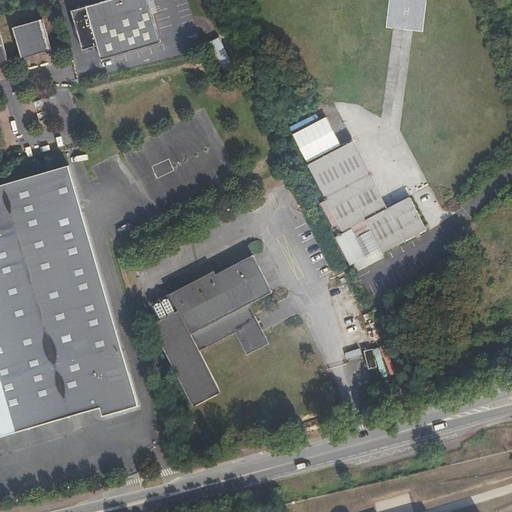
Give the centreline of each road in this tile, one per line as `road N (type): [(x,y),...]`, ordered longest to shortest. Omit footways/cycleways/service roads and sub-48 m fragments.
road 1 (unknown): [(370,441),(319,307),(273,241),(244,232),(155,280)]
road 2 (primary): [(104,511),(419,427)]
road 3 (unknown): [(47,74),(159,58),(169,42),(159,0)]
road 4 (unclassified): [(8,88),(47,74),(64,124),(25,135)]
